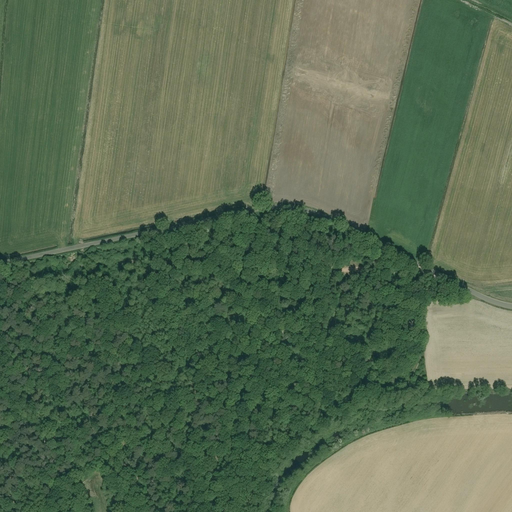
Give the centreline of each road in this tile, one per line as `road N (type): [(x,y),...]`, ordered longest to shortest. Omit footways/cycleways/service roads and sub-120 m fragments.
road 1 (unclassified): [(0,261),(248,209),(306,208),(511,306)]
road 2 (track): [(284,320),(265,404),(226,511)]
